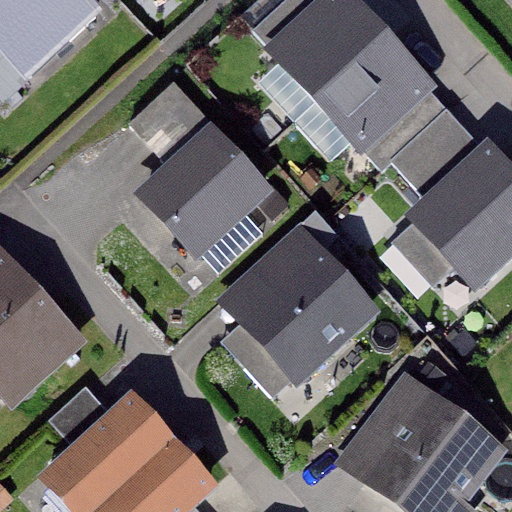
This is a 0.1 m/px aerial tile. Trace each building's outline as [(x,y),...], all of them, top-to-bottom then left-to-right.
[(0,0),(0,56),(24,83),(90,22),(70,0),(0,0)] [(334,15),(272,75),(348,153),(410,93),(420,83),(344,5),(334,15)] [(260,199),(207,145),(136,213),(190,268),(260,199)] [(511,249),(511,182),(492,163),(416,236),(470,291),(511,249)] [(382,320),(311,247),(231,325),(302,397),(382,320)] [(0,399),(7,407),(70,349),(0,272),(0,399)] [(463,511),(499,460),(407,396),(347,482),(389,511),(463,511)] [(184,511),(202,496),(174,466),(154,444),(125,413),(73,461),(65,452),(45,470),(53,479),(44,487),(66,511),(184,511)]
